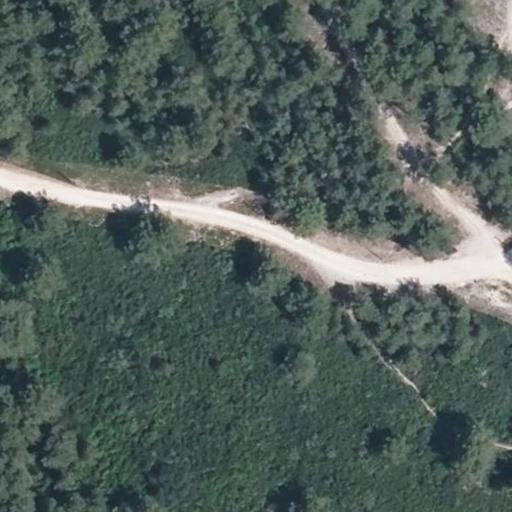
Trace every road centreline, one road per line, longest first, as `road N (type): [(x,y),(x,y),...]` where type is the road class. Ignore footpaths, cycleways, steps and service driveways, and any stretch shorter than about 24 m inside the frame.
road 1 (track): [(0,179),(234,227),(373,280),(511,271)]
road 2 (track): [(309,0),(407,143),(467,218),(511,258)]
